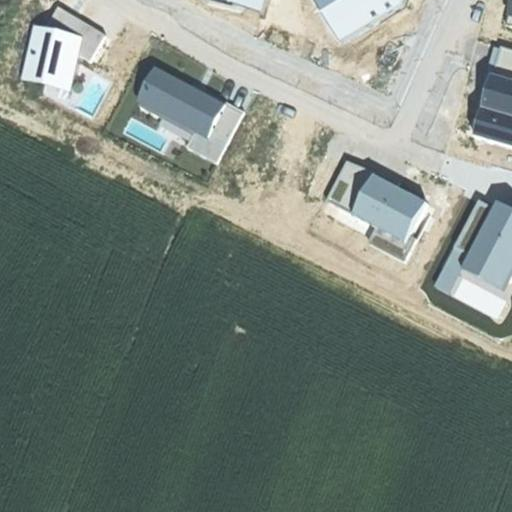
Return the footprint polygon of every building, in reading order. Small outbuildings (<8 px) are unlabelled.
[(317,0),(338,33),(391,0),(317,0)] [(105,35),(57,7),(47,27),(33,24),(20,79),(70,91),(78,55),(90,60),(105,35)] [(511,50),(500,47),(472,136),(511,148),(511,50)] [(239,113),(155,69),(137,103),(192,132),(183,148),(212,164),(239,113)] [(347,162),(327,199),(377,226),(368,241),(404,260),(415,239),(408,235),(425,203),(347,162)] [(511,215),(477,197),(434,286),(450,294),(464,269),(502,289),(511,270),(511,215)]
